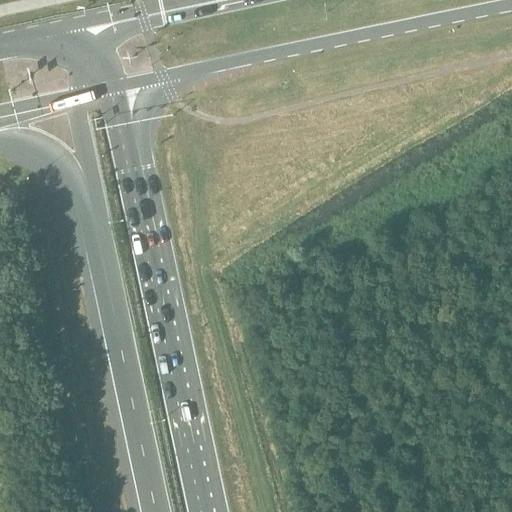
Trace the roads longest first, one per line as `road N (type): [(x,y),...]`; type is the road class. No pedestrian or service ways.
road 1 (motorway): [(199,511),(108,88)]
road 2 (primary): [(108,88),(511,4)]
road 3 (unknown): [(267,511),(198,270),(214,120)]
road 4 (motorway): [(86,183),(155,511)]
road 5 (primary): [(224,0),(86,28)]
